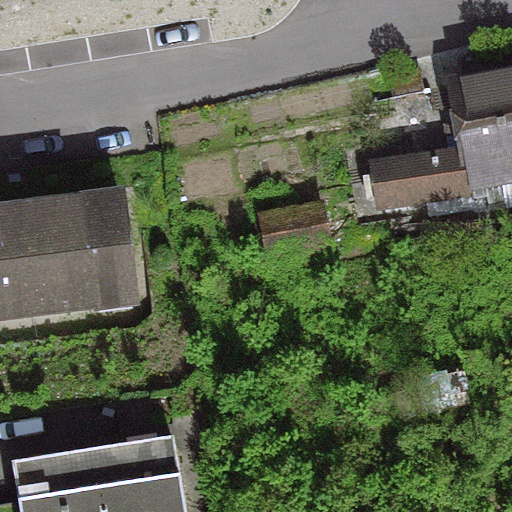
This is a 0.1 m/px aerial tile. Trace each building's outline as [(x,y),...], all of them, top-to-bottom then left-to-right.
[(511,75),(446,88),(453,126),(441,128),(446,157),(365,168),(372,208),(467,192),(466,188),(496,183),(500,209),(511,206),(511,75)] [(110,150),(153,145),(150,122),(107,127),(110,150)] [(128,302),(115,200),(0,214),(0,314),(25,311),(26,315),(128,302)] [(322,247),(315,208),(256,219),(263,258),(322,247)] [(13,503),(0,505),(0,511),(179,511),(170,451),(8,478),(13,503)]
